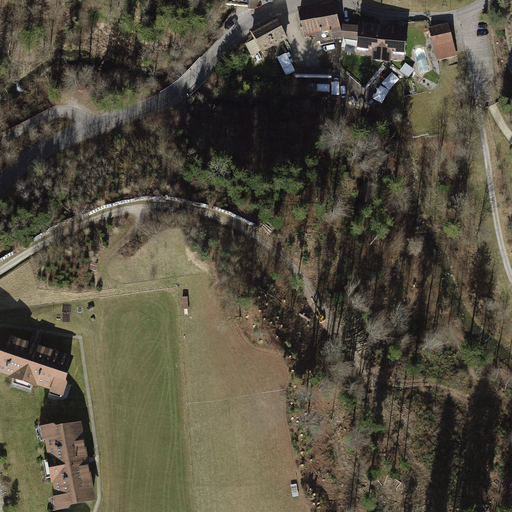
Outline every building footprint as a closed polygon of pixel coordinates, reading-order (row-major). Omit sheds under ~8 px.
[(334,5),(300,13),(306,41),(315,39),(317,47),(330,44),(329,42),(342,39),(334,5)] [(287,38),(278,20),(251,34),(254,40),(247,43),(253,55),(287,38)] [(446,25),(427,30),(436,63),(456,57),(446,25)] [(404,31),(354,27),(354,29),(343,28),(342,39),(342,43),(358,44),(357,60),(372,61),(372,66),(392,68),(392,62),(402,63),(404,31)] [(424,48),(413,51),(420,73),(430,70),(424,48)] [(403,65),(397,73),(406,80),(412,72),(403,65)] [(332,70),(295,70),(295,84),(332,84),(332,70)] [(64,388),(74,359),(34,347),(0,336),(0,378),(11,382),(10,384),(37,393),(38,390),(51,394),(50,397),(63,401),(67,389),(64,388)] [(64,511),(64,509),(95,504),(87,463),(81,424),(49,430),(48,428),(36,430),(39,445),(43,444),(46,459),(43,459),(48,487),(50,487),(53,500),(50,501),(51,511),(64,511)]
